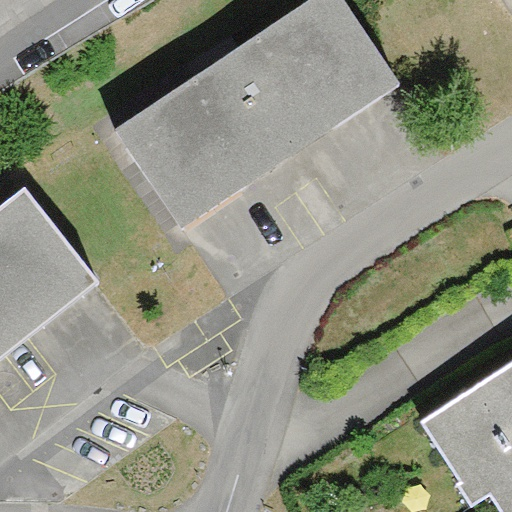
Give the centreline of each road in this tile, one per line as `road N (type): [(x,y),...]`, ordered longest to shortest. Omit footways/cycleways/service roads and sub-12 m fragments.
road 1 (residential): [(225,511),(285,328),(318,279),(343,254),(511,147)]
road 2 (residential): [(0,71),(106,0)]
